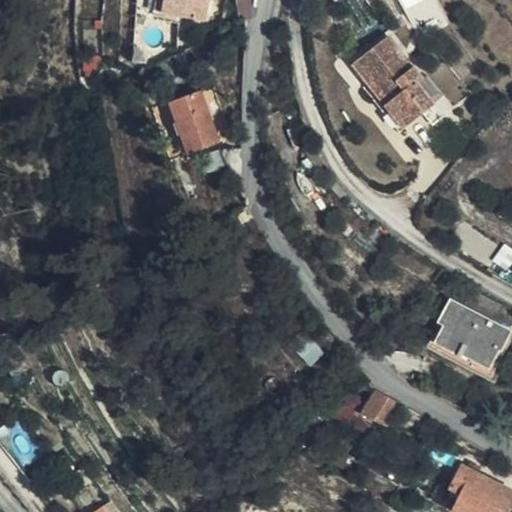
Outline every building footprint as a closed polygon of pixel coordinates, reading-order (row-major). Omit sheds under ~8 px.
[(184,0),(169,0),(168,14),(181,17),(184,0)] [(184,0),(181,17),(203,21),(206,0),(184,0)] [(418,86),(424,80),(390,36),(353,66),(402,128),(433,105),(418,86)] [(190,67),(183,51),(173,55),(178,71),(190,67)] [(216,142),(198,91),(168,103),(186,153),(216,142)] [(224,167),(219,150),(202,156),(207,173),(224,167)] [(255,220),(246,204),(231,213),(240,229),(255,220)] [(456,293),(462,283),(445,273),(439,282),(456,293)] [(502,353),(511,333),(451,301),(428,346),(493,383),(498,374),(495,372),(504,354),(502,353)] [(323,396),(323,394),(301,373),(293,380),(315,401),(310,406),(323,417),(332,406),(323,396)] [(387,426),(398,403),(375,390),(363,413),(387,426)] [(352,457),(317,436),(305,453),(316,460),(320,454),(344,469),(352,457)] [(455,511),(504,511),(511,498),(511,492),(463,467),(451,489),(463,495),(455,511)]
